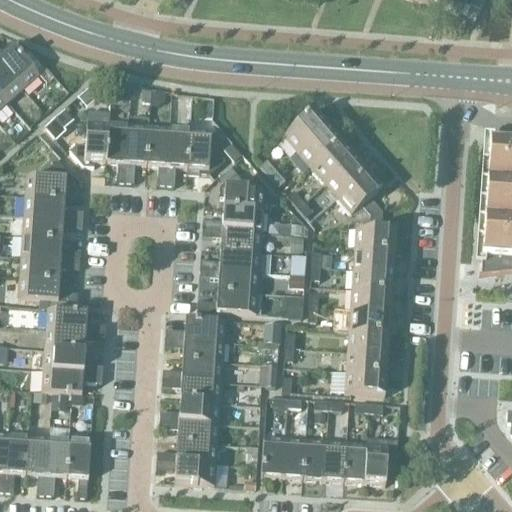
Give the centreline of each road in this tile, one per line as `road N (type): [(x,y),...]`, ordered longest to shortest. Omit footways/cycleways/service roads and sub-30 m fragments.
road 1 (tertiary): [(455,78),(213,61),(133,47)]
road 2 (residential): [(439,340),(455,78)]
road 3 (residential): [(147,303),(114,301),(118,223),(142,224),(170,226),(166,304)]
road 4 (residential): [(140,511),(147,303)]
road 5 (tertiary): [(133,47),(5,0)]
